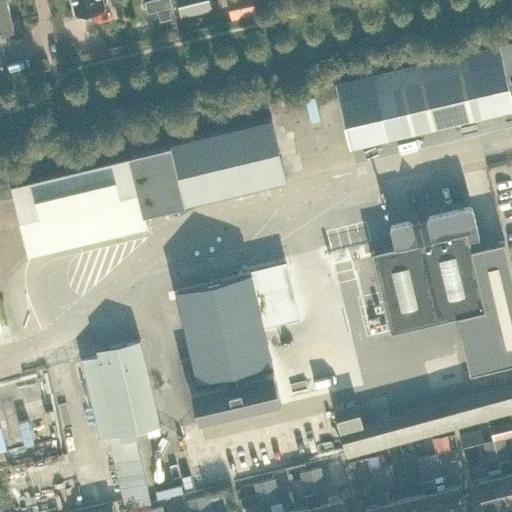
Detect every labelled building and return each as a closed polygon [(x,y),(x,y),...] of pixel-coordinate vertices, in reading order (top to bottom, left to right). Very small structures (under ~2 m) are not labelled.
[(71,0),(75,14),(104,6),(102,0),(71,0)] [(169,0),(144,0),(147,12),(171,6),(169,0)] [(211,9),(209,0),(175,0),(180,17),(211,9)] [(0,30),(13,27),(6,3),(0,4),(0,30)] [(171,17),(169,9),(157,12),(159,20),(171,17)] [(349,144),(511,105),(511,96),(499,42),(334,81),(349,144)] [(155,208),(285,177),(271,118),(141,150),(155,208)] [(144,210),(155,208),(141,150),(128,153),(129,155),(12,184),(28,251),(147,222),(144,210)] [(394,247),(371,252),(390,332),(457,316),(470,373),(511,362),(511,276),(504,241),(480,247),(478,236),(479,235),(472,206),(469,204),(463,205),(460,203),(458,206),(429,213),(427,219),(418,214),(412,223),(408,219),(392,222),(389,226),(394,247)] [(198,378),(270,361),(249,271),(177,289),(192,355),(180,358),(185,380),(197,377),(198,378)] [(160,432),(158,424),(160,424),(139,338),(96,349),(97,355),(81,358),(100,438),(108,436),(125,506),(150,500),(133,430),(146,427),(148,435),(160,432)] [(198,421),(280,402),(273,373),(191,392),(198,421)] [(334,409),(340,433),(346,457),(511,412),(511,387),(364,427),(357,403),(334,409)] [(493,439),(504,436),(511,434),(511,418),(511,417),(489,423),(493,439)] [(501,473),(508,502),(511,500),(511,468),(504,436),(493,439),(498,461),(501,473)] [(482,441),(488,464),(498,461),(493,439),(482,441)] [(380,466),(377,453),(367,456),(378,503),(365,507),(366,511),(391,511),(388,501),(386,490),(380,466)] [(440,511),(465,511),(458,484),(443,487),(435,453),(426,455),(440,511)] [(415,511),(440,511),(426,455),(415,458),(424,492),(412,495),(415,511)] [(341,461),(327,464),(333,488),(347,485),(341,461)] [(485,508),(508,502),(501,473),(498,461),(488,464),(487,464),(490,476),(477,479),(485,508)] [(380,466),(386,490),(395,488),(389,464),(380,466)] [(310,471),(315,491),(316,491),(325,489),(320,465),(312,467),(313,471),(310,471)] [(305,494),(315,491),(310,471),(313,471),(312,467),(299,470),(305,494)] [(190,474),(183,475),(185,486),(192,484),(190,474)] [(295,511),(295,509),(283,511),(274,477),(263,480),(264,482),(271,511),(295,511)] [(271,511),(264,482),(263,480),(253,482),(259,511),(271,511)] [(307,506),(295,509),(295,511),(320,511),(318,503),(319,503),(316,491),(315,491),(305,494),(304,494),(307,506)] [(212,511),(208,493),(197,496),(200,511),(212,511)] [(415,511),(412,495),(388,501),(391,511),(415,511)] [(189,511),(200,511),(197,496),(186,498),(189,511)] [(320,511),(345,511),(342,497),(319,503),(318,503),(320,511)] [(114,511),(113,503),(80,510),(80,511),(114,511)]
